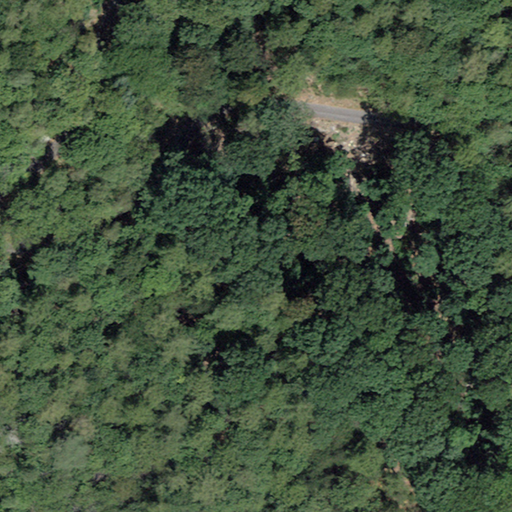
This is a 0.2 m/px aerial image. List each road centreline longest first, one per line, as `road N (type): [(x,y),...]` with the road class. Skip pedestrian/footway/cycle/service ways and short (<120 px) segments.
road 1 (unclassified): [(511,114),(419,121),(231,105),(193,122),(94,230),(0,248)]
road 2 (unclassified): [(0,193),(29,175),(93,103),(110,22),(123,0)]
